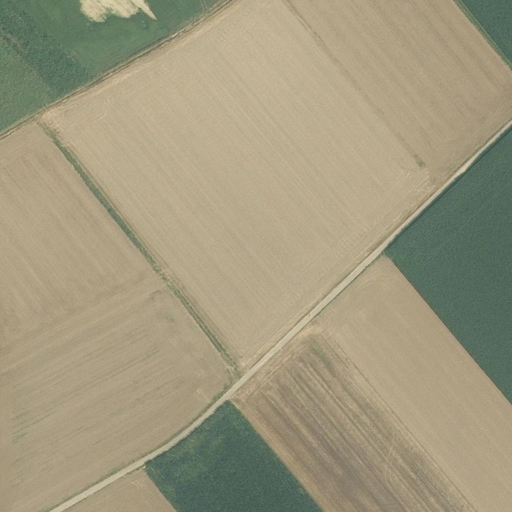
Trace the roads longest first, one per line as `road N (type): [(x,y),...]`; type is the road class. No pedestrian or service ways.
road 1 (track): [(53,511),(180,441),(511,125)]
road 2 (track): [(243,380),(37,115)]
road 3 (track): [(228,0),(37,115)]
